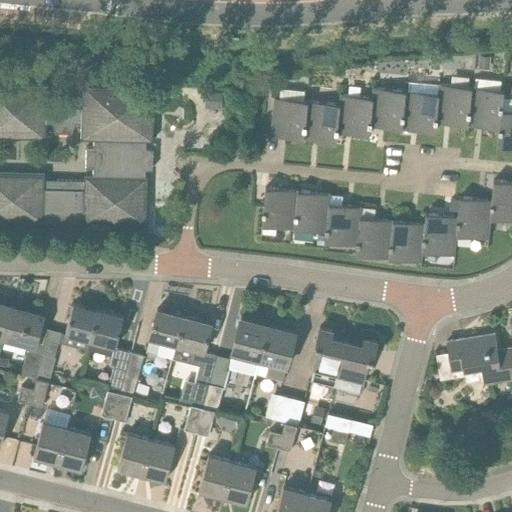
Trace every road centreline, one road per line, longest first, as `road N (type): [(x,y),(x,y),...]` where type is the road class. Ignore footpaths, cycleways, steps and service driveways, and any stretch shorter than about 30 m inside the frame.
road 1 (tertiary): [(511,0),(286,17),(58,0)]
road 2 (residential): [(183,265),(196,179),(221,165),(381,182),(457,164),(511,170)]
road 3 (residential): [(425,302),(183,265)]
road 4 (residential): [(382,484),(425,302)]
road 5 (residential): [(183,265),(0,262)]
road 6 (residential): [(511,483),(457,494),(382,484)]
